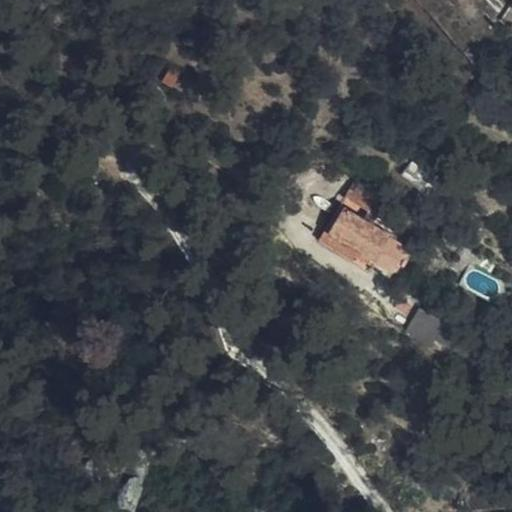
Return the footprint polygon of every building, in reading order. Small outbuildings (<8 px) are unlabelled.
[(448,191),(414,161),(402,174),(452,217),(462,207),(448,191)] [(379,199),(353,183),(345,197),(385,222),(376,204),(379,199)] [(359,250),(356,255),(373,266),(391,235),(341,205),(325,231),(359,250)] [(325,231),(320,240),(354,260),(356,255),(359,250),(325,231)] [(408,327),(431,344),(435,338),(472,359),(476,361),(479,356),(485,346),(420,308),(408,327)] [(476,361),(472,359),(467,370),(482,380),(491,363),(479,356),(476,361)]
